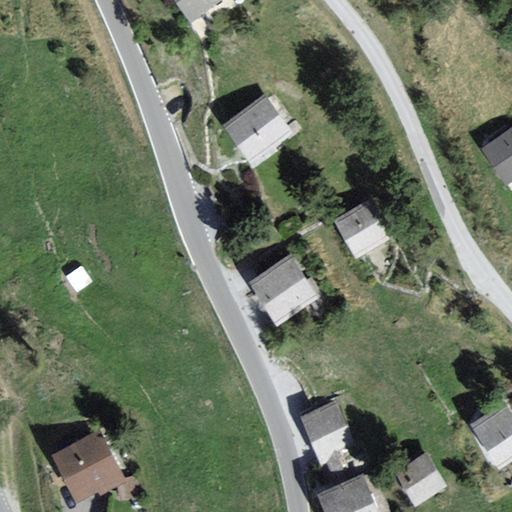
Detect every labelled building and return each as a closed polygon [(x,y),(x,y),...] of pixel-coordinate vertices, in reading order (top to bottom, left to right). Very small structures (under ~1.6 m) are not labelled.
[(163,0),(175,20),(210,0),(163,0)] [(271,97),(218,126),(239,163),(292,134),(271,97)] [(511,128),(476,148),(495,184),(511,174),(511,128)] [(379,200),(331,220),(347,257),(394,237),(379,200)] [(282,258),(241,278),(263,324),(304,304),(282,258)] [(341,401),(300,417),(320,468),(361,452),(341,401)] [(511,419),(503,404),(467,424),(492,469),(511,457),(511,419)] [(101,431),(44,455),(64,504),(121,480),(101,431)] [(427,453),(390,472),(407,505),(444,485),(427,453)] [(379,511),(366,474),(315,491),(322,511),(379,511)]
